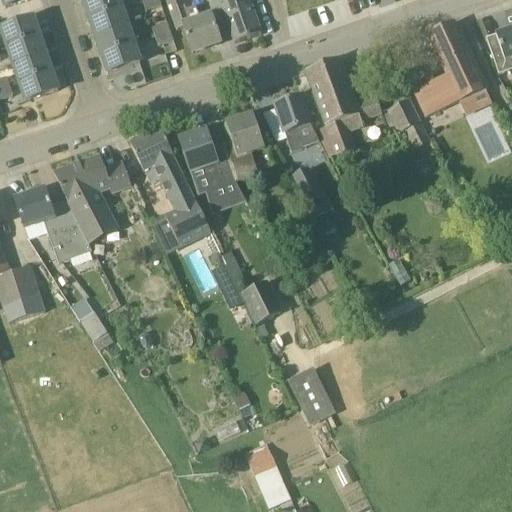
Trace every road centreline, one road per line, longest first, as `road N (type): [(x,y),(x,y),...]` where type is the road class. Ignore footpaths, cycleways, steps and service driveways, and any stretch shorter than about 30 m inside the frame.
road 1 (tertiary): [(103,128),(462,0)]
road 2 (residential): [(103,128),(61,0)]
